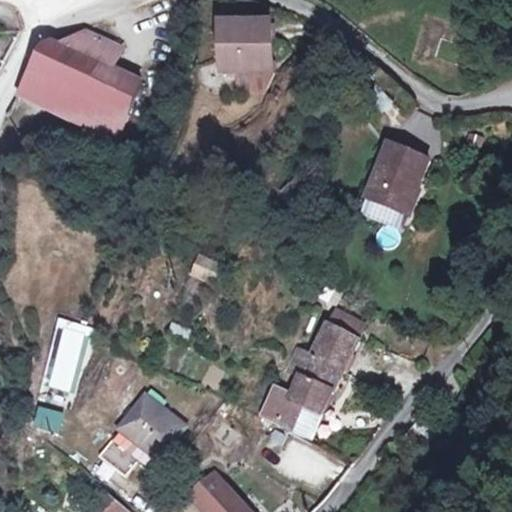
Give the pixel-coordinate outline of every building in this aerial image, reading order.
[(275,30),(232,25),(227,75),(270,79),(275,30)] [(43,47),(17,94),(54,121),(110,158),(145,83),(101,67),(112,46),(83,39),(59,49),(56,42),(43,47)] [(433,157),(391,138),(368,192),(411,210),(433,157)] [(190,247),(179,269),(201,280),(212,258),(190,247)] [(331,306),(340,290),(323,280),(314,296),(331,306)] [(289,395),(274,387),(260,411),(292,429),(307,403),(324,412),(365,339),(331,320),(313,351),(302,345),(289,367),(300,374),(289,395)] [(31,401),(24,422),(49,430),(56,409),(31,401)] [(324,412),(307,403),(292,429),(310,439),(324,412)] [(193,436),(158,409),(131,440),(166,467),(193,436)] [(247,511),(220,483),(189,496),(204,511),(247,511)] [(136,511),(100,485),(90,501),(98,507),(93,511),(136,511)]
